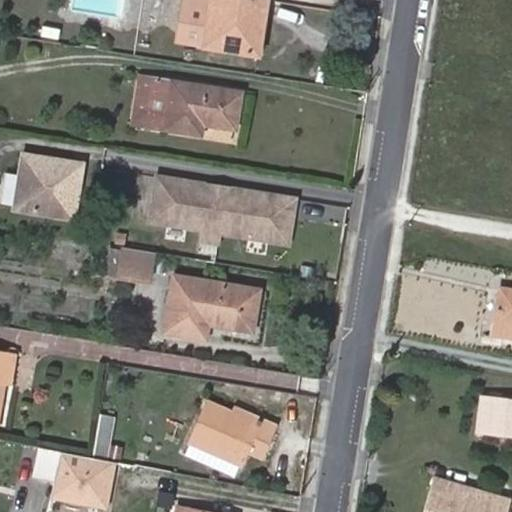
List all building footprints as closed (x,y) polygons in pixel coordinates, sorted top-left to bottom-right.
[(262,54),(269,0),(181,0),(175,40),(262,54)] [(134,121),(152,124),(160,79),(143,76),(134,121)] [(238,128),(244,92),(160,79),(152,124),(203,134),(205,123),(238,128)] [(205,127),(203,139),(236,144),(238,133),(205,127)] [(84,163),(26,153),(16,207),(74,217),(84,163)] [(157,176),(150,220),(203,229),(201,239),(218,242),(219,232),(288,243),(292,218),(288,211),(276,210),(278,196),(231,188),(225,192),(221,214),(207,212),(211,190),(207,184),(157,176)] [(231,188),(207,184),(211,190),(207,212),(221,214),(225,192),(231,188)] [(295,198),(278,196),(276,210),(288,211),(292,218),(295,198)] [(156,252),(123,247),(118,276),(150,281),(156,252)] [(252,331),(258,290),(175,276),(165,331),(205,338),(207,324),(252,331)] [(511,289),(500,287),(494,321),(511,324),(511,289)] [(511,324),(494,321),(491,336),(511,340),(511,324)] [(0,406),(4,382),(8,354),(0,352),(0,406)] [(15,355),(8,354),(4,382),(10,383),(15,355)] [(511,398),(479,395),(475,430),(511,433),(511,398)] [(262,425),(232,412),(206,400),(188,441),(191,443),(186,454),(234,475),(239,464),(242,466),(249,450),(263,457),(277,425),(264,419),(262,425)] [(234,406),(232,412),(262,425),(264,419),(234,406)] [(107,455),(115,416),(100,413),(91,452),(107,455)] [(54,481),(61,450),(38,446),(32,476),(54,481)] [(61,450),(54,481),(47,511),(69,511),(73,494),(117,505),(127,462),(61,450)] [(507,511),(511,499),(434,476),(424,511),(507,511)]
